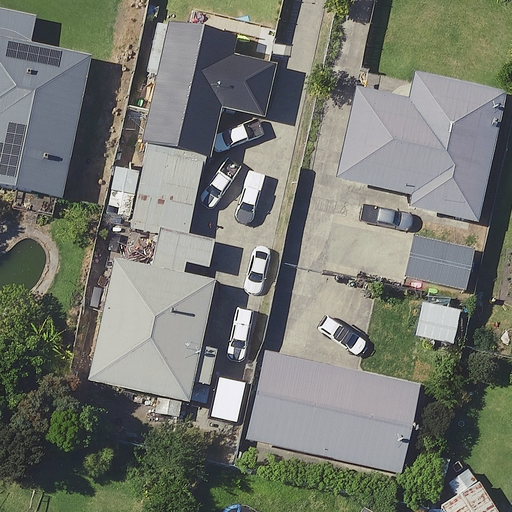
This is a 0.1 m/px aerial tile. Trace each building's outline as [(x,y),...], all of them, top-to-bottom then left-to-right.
[(27,18),(0,12),(0,188),(50,198),(79,59),(21,47),(27,18)] [(204,281),(178,275),(181,262),(199,266),(204,243),(179,237),(209,109),(253,120),(266,67),(218,56),(222,38),(155,22),(120,169),(107,166),(94,222),(149,235),(141,269),(105,260),(77,380),(194,408),(207,351),(188,347),(204,281)] [(493,96),(404,77),(399,101),(346,90),(327,180),(403,196),(400,208),(466,222),(493,96)] [(464,251),(407,240),(399,280),(456,291),(464,251)] [(450,307),(410,303),(406,339),(446,343),(450,307)] [(408,387),(257,354),(238,441),(390,474),(408,387)] [(485,511),(468,485),(433,507),(436,511),(485,511)]
